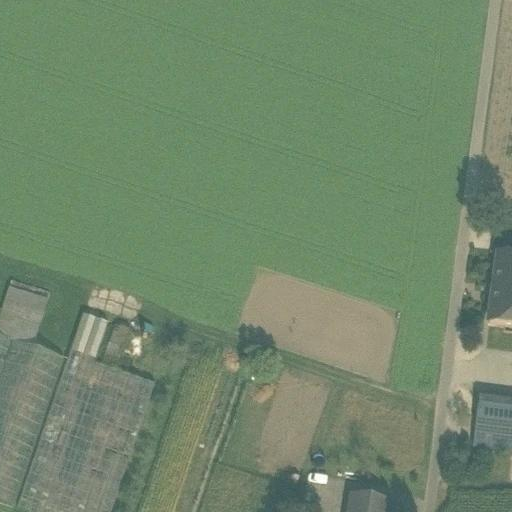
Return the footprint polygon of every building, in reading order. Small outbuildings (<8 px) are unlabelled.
[(489,326),(511,328),(511,259),(497,258),(489,326)] [(10,291),(0,317),(0,339),(30,350),(46,303),(10,291)] [(17,511),(20,511),(111,511),(154,387),(114,374),(101,369),(93,367),(107,326),(82,318),(17,511)] [(114,374),(115,370),(128,333),(116,328),(101,369),(114,374)] [(0,505),(12,509),(63,361),(30,350),(0,339),(0,505)] [(473,449),(511,454),(511,406),(479,402),(473,449)] [(387,511),(389,505),(350,499),(348,511),(387,511)]
